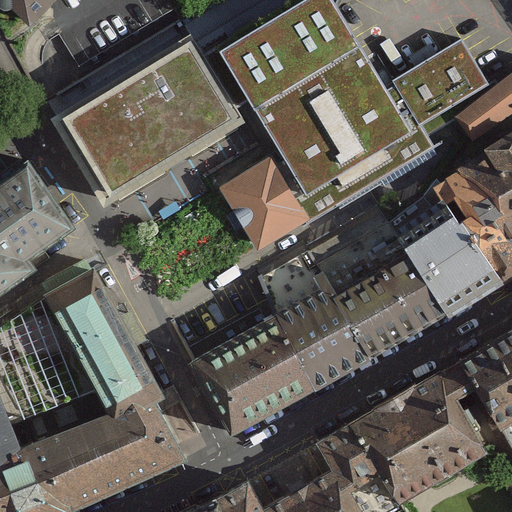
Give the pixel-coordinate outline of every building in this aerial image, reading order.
[(7,0),(31,14),(46,0),(7,0)] [(236,0),(191,28),(203,46),(281,0),(236,0)] [(272,148),(218,180),(244,225),(257,243),(307,216),(436,141),(421,118),(488,77),(460,33),(393,74),(343,0),(281,0),(203,46),(246,112),(272,148)] [(189,26),(50,110),(106,202),(176,157),(246,112),(203,46),(189,26)] [(511,66),(455,111),(473,138),(511,109),(511,66)] [(450,203),(501,274),(511,266),(511,232),(511,118),(484,136),(487,140),(429,179),(450,203)] [(0,166),(0,511),(32,511),(186,451),(160,409),(168,404),(100,272),(82,244),(75,212),(28,147),(0,166)] [(408,241),(449,306),(501,274),(450,203),(416,226),(404,233),(408,241)] [(318,278),(189,352),(232,431),(449,306),(408,241),(335,282),(323,261),(313,268),(318,278)] [(506,437),(511,448),(511,329),(462,359),(477,387),(506,437)] [(462,359),(350,423),(400,498),(484,450),(474,431),(479,427),(468,406),(463,409),(457,399),(477,387),(462,359)] [(383,469),(350,423),(317,441),(333,468),(263,507),(248,479),(217,498),(224,511),(397,511),(404,508),(399,499),(400,498),(383,469)] [(186,511),(224,511),(217,498),(186,511)]
